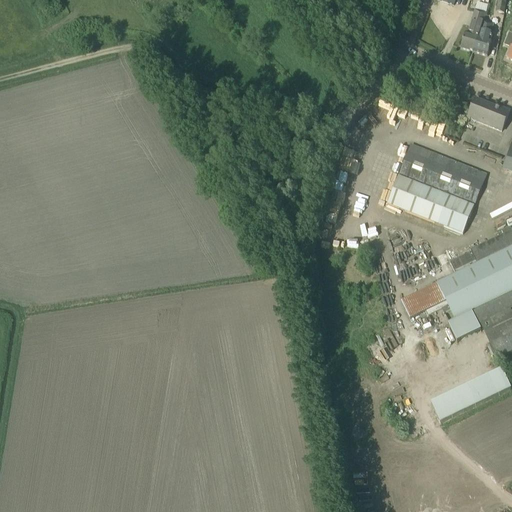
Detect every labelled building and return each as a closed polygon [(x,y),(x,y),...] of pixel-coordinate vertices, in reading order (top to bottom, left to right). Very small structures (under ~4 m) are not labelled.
[(504,15),(506,0),(498,0),(496,13),(504,15)] [(475,10),(486,13),(488,6),(477,2),(475,10)] [(474,11),(463,50),(474,54),(478,38),(479,38),(484,23),(486,14),(474,11)] [(478,38),(474,54),(487,57),(492,42),(490,41),(492,35),(490,34),(493,26),(484,23),(479,38),(478,38)] [(501,133),(509,113),(510,112),(501,108),(500,109),(475,99),(467,119),(501,133)] [(511,141),(502,170),(511,173),(511,141)] [(486,176),(467,168),(411,146),(399,176),(475,206),(486,176)] [(364,170),(358,185),(364,188),(376,156),(370,154),(364,170)] [(474,208),(455,200),(398,178),(387,206),(444,228),(463,236),(474,208)] [(455,275),(437,284),(455,320),(511,293),(511,230),(511,231),(510,228),(501,232),(503,236),(470,252),(471,254),(450,264),(455,275)] [(317,239),(316,246),(325,247),(325,239),(317,239)] [(383,375),(394,403),(404,399),(400,389),(402,388),(395,371),(383,375)] [(501,372),(426,403),(432,418),(408,428),(411,434),(509,394),(501,372)]
